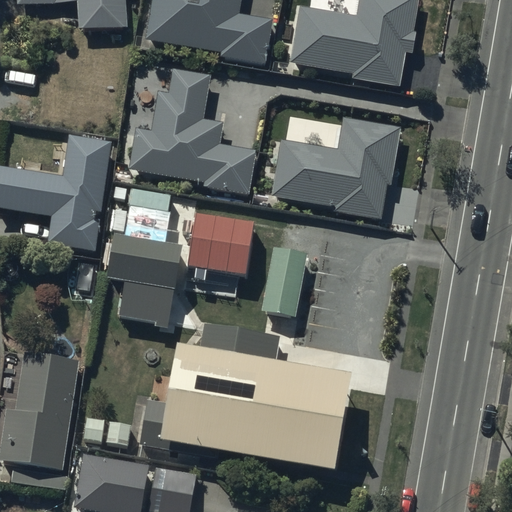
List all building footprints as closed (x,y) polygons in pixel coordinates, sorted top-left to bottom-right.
[(16,0),(17,4),(66,0),(76,0),(79,27),(122,24),(120,0),(16,0)] [(233,0),(156,0),(150,38),(224,50),(224,56),(260,61),(265,27),(230,21),(233,0)] [(416,0),(415,0),(363,0),(359,24),(300,14),(292,59),(355,70),(354,77),(394,84),(400,51),(407,52),(416,0)] [(202,79),(176,75),(172,99),(158,97),(152,135),(133,132),(128,166),(205,178),(204,183),(243,189),(249,155),(211,148),(214,126),(194,123),(202,79)] [(396,129),(340,120),(335,152),(279,143),(270,194),(334,204),(333,211),(373,217),(379,181),(388,183),(396,129)] [(107,146),(68,139),(61,181),(0,170),(0,208),(51,217),(46,244),(90,252),(94,224),(86,222),(88,211),(95,212),(107,146)] [(130,216),(170,222),(173,202),(132,196),(130,216)] [(126,240),(129,220),(115,218),(112,237),(126,240)] [(255,231),(198,222),(190,272),(199,274),(246,281),(255,231)] [(152,252),(119,245),(111,285),(179,297),(186,258),(152,252)] [(309,265),(276,259),(265,319),(298,325),(309,265)] [(172,328),(177,304),(122,293),(117,318),(172,328)] [(277,336),(203,323),(199,346),(176,342),(171,363),(162,402),(146,399),(137,446),(211,459),(213,447),(330,465),(348,371),(274,358),(275,347),(277,336)] [(75,371),(25,362),(15,421),(4,419),(0,443),(0,461),(58,471),(75,371)] [(104,420),(86,417),(83,441),(101,444),(104,420)] [(131,425),(108,421),(104,444),(127,448),(131,425)] [(88,511),(137,511),(145,471),(82,459),(73,509),(88,511)] [(186,511),(192,479),(153,472),(146,511),(186,511)]
